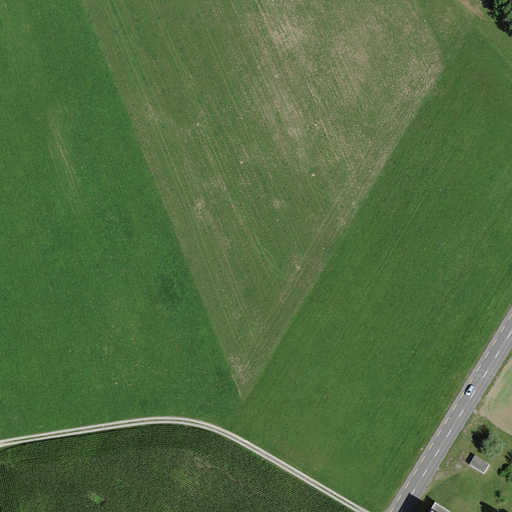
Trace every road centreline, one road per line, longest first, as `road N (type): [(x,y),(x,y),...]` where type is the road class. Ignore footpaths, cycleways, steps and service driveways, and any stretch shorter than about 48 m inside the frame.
road 1 (track): [(0,442),(179,418),(221,428),(361,511)]
road 2 (tertiary): [(511,325),(399,511)]
